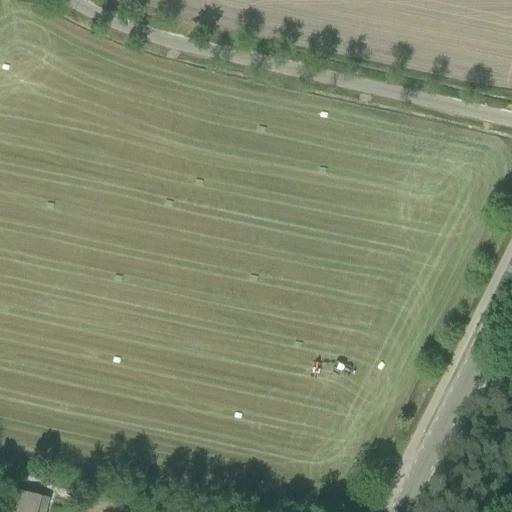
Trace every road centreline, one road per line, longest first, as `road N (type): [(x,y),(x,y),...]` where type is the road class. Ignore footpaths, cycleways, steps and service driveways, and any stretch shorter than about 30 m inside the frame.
road 1 (unclassified): [(511,119),(162,31),(93,0)]
road 2 (tertiary): [(399,511),(511,287)]
